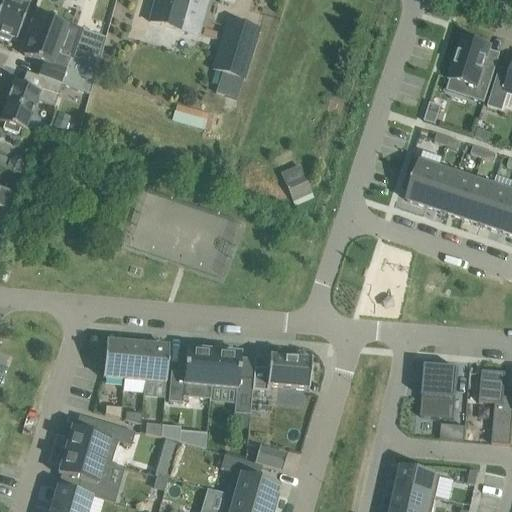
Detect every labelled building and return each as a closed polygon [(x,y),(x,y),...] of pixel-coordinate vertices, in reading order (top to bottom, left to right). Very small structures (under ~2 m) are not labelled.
[(16,41),(29,8),(28,7),(30,0),(0,0),(0,39),(10,43),(11,39),(16,41)] [(156,0),(150,23),(199,37),(208,4),(209,0),(156,0)] [(39,15),(24,57),(43,64),(38,78),(43,80),(61,86),(70,60),(57,56),(68,26),(39,15)] [(236,101),(243,80),(258,31),(229,22),(214,72),(222,74),(216,95),(236,101)] [(457,52),(449,74),(452,75),(450,81),(476,89),(472,101),(485,105),(496,71),(484,67),(490,48),(464,39),(459,52),(457,52)] [(508,95),(511,95),(511,68),(511,73),(500,70),(488,107),(502,112),(508,95)] [(36,103),(54,109),(62,87),(61,86),(43,80),(39,92),(14,83),(0,121),(0,123),(6,126),(4,131),(17,136),(19,131),(25,133),(36,103)] [(178,106),(175,120),(206,128),(210,114),(178,106)] [(428,112),(424,123),(436,127),(439,115),(428,112)] [(58,117),(54,129),(64,133),(68,120),(58,117)] [(477,131),(475,139),(488,143),(490,135),(477,131)] [(446,148),(449,140),(437,136),(434,144),(446,148)] [(461,144),(449,140),(446,148),(458,152),(461,144)] [(471,156),(482,160),(485,152),(473,148),(471,156)] [(485,152),(482,160),(494,164),(497,156),(485,152)] [(425,208),(438,171),(419,165),(407,202),(425,208)] [(299,167),(281,175),(286,186),(292,199),(310,191),(304,178),(299,167)] [(425,208),(444,215),(456,177),(438,171),(425,208)] [(444,215),(462,221),(475,183),(456,177),(444,215)] [(475,183),(462,221),(481,227),(494,189),(475,183)] [(500,233),(511,195),(494,189),(481,227),(500,233)] [(511,195),(500,233),(511,237),(511,195)] [(124,381),(127,346),(106,344),(103,380),(124,381)] [(124,381),(144,383),(147,348),(127,346),(124,381)] [(147,348),(144,383),(166,385),(169,349),(147,348)] [(192,400),(209,401),(213,353),(204,352),(205,350),(191,348),(190,351),(186,351),(184,375),(171,374),(168,403),(183,405),(183,399),(192,400)] [(213,353),(209,401),(210,401),(211,389),(236,391),(234,416),(250,417),(252,392),(253,381),(239,380),(241,356),(237,355),(237,352),(223,351),(223,354),(213,353)] [(254,370),(253,381),(252,392),(268,394),(268,388),(309,391),(311,362),(269,358),(268,371),(254,370)] [(425,368),(421,419),(454,422),(456,400),(451,400),(452,394),(456,394),(458,371),(425,368)] [(482,373),(479,405),(495,406),(492,446),(511,448),(511,439),(511,399),(504,399),(506,375),(482,373)] [(121,421),(122,410),(106,409),(105,417),(121,421)] [(126,415),(125,422),(141,427),(142,416),(126,415)] [(66,436),(62,451),(111,466),(118,444),(131,448),(135,434),(98,423),(94,436),(72,429),(69,437),(66,436)] [(161,440),(162,427),(146,426),(146,428),(145,436),(161,440)] [(162,427),(161,440),(179,444),(180,431),(180,429),(162,427)] [(465,429),(453,428),(452,443),(463,444),(465,429)] [(174,462),(179,444),(166,441),(161,458),(155,479),(168,482),(174,462)] [(260,448),(255,466),(262,468),(282,474),(287,456),(260,448)] [(111,466),(62,451),(58,467),(61,467),(58,476),(81,482),(77,495),(92,499),(114,505),(118,492),(105,488),(111,466)] [(226,497),(275,511),(279,496),(276,495),(279,487),(258,481),(262,468),(225,458),(221,471),(233,475),(226,497)] [(397,491),(436,500),(441,478),(402,469),(397,491)] [(470,472),(467,486),(475,488),(478,474),(470,472)] [(157,480),(154,489),(165,492),(167,482),(157,480)] [(57,489),(51,511),(88,511),(92,499),(57,489)] [(392,511),(432,511),(436,500),(397,491),(392,511)] [(274,511),(275,511),(226,497),(221,511),(274,511)]
